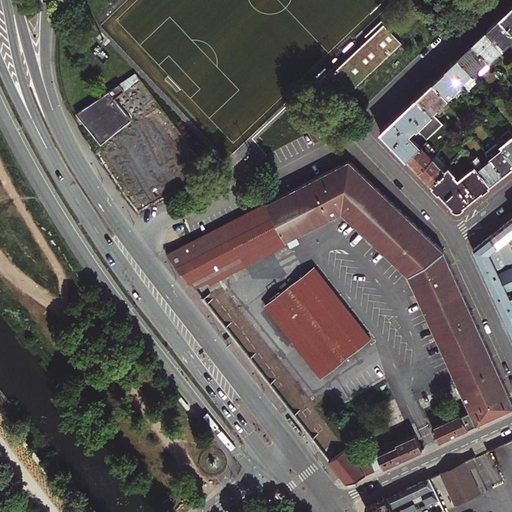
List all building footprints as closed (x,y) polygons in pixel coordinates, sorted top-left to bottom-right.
[(511,3),(500,16),(511,28),(511,3)] [(495,21),(488,28),(504,45),(505,46),(511,38),(511,28),(500,16),(495,21)] [(402,42),(384,21),(334,71),(352,90),(402,42)] [(478,36),(473,42),(488,57),(490,59),(504,45),(488,28),(478,36)] [(488,57),(473,42),(470,45),(462,52),(459,55),(474,72),(480,67),(479,66),(488,57)] [(450,63),(446,67),(466,88),(467,90),(480,78),(474,72),(459,55),(456,58),(450,63)] [(449,96),(451,98),(456,93),(458,95),(466,88),(446,67),(443,70),(437,76),(433,79),(449,96)] [(136,73),(74,113),(103,147),(109,142),(107,140),(125,125),(126,126),(132,121),(115,101),(140,78),(136,73)] [(417,95),(431,111),(438,104),(440,107),(445,103),(443,101),(449,96),(433,79),(430,83),(423,89),(417,95)] [(406,157),(420,144),(409,132),(416,125),(428,137),(443,123),(431,111),(417,95),(380,130),(394,144),(406,157)] [(288,115),(258,143),(268,154),(299,126),(288,115)] [(511,131),(509,129),(501,135),(505,141),(500,144),(501,145),(503,147),(511,158),(511,131)] [(300,140),(279,148),(285,163),(305,156),(300,140)] [(433,157),(420,144),(406,157),(413,164),(419,170),(433,157)] [(490,157),(503,147),(501,145),(488,155),(490,157)] [(511,166),(511,158),(503,147),(490,157),(491,158),(503,173),(511,166)] [(464,151),(445,169),(431,183),(454,207),(456,208),(458,208),(459,208),(461,207),(466,203),(474,197),(490,184),(471,160),(464,151)] [(425,177),(431,183),(445,169),(433,156),(433,157),(419,170),(425,177)] [(477,156),(471,160),(490,184),(499,177),(503,173),(491,158),(483,164),(477,156)] [(511,405),(511,398),(443,247),(350,159),(193,237),(168,249),(196,286),(241,261),(312,225),(340,211),(408,274),(468,407),(471,413),(475,423),(511,405)] [(500,227),(507,237),(511,232),(511,217),(511,218),(500,227)] [(491,234),(498,243),(507,237),(500,227),(495,231),(491,234)] [(511,248),(510,245),(511,243),(511,232),(507,237),(498,243),(491,234),(483,240),(475,247),(474,249),(511,330),(511,248)] [(312,268),(262,307),(319,380),(369,341),(312,268)] [(439,439),(475,423),(471,413),(468,407),(463,410),(432,424),(439,439)] [(360,466),(349,452),(331,464),(345,483),(424,446),(421,439),(417,431),(370,452),(373,460),(360,466)] [(466,460),(441,471),(456,504),(481,493),(472,474),(471,470),(466,460)] [(394,508),(415,497),(423,494),(435,488),(430,477),(419,482),(416,483),(404,489),(390,495),(386,497),(390,503),(393,506),(394,508)] [(427,504),(439,498),(435,488),(423,494),(427,504)] [(423,494),(415,497),(419,508),(427,504),(423,494)] [(385,511),(383,508),(390,503),(386,497),(366,507),(369,511),(385,511)] [(397,511),(409,511),(417,508),(419,508),(415,497),(394,508),(397,511)] [(175,504),(170,498),(161,505),(166,511),(175,504)] [(417,508),(419,511),(437,511),(444,509),(439,498),(427,504),(419,508),(417,508)] [(393,506),(390,503),(383,508),(385,511),(387,511),(392,509),(393,511),(397,511),(394,508),(393,506)]
